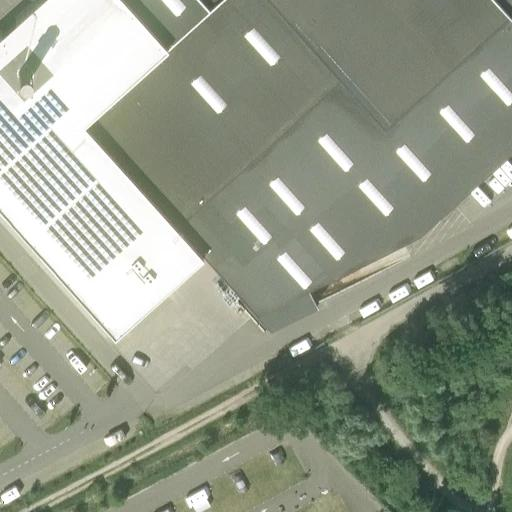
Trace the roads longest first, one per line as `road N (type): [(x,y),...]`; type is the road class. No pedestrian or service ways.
road 1 (track): [(30,511),(341,345)]
road 2 (track): [(341,345),(378,415),(467,511)]
road 3 (track): [(341,345),(511,252)]
